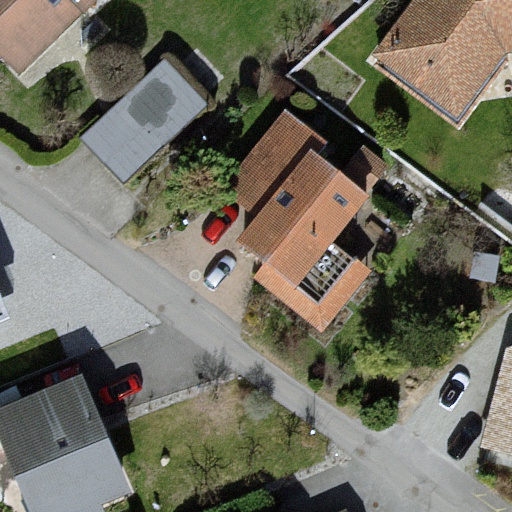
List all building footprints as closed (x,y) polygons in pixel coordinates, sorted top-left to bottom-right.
[(0,0),(0,77),(2,79),(79,0),(0,0)] [(511,0),(405,0),(360,65),(447,129),(497,59),(511,54),(511,0)] [(87,132),(129,177),(213,99),(171,54),(87,132)] [(281,117),(229,190),(265,215),(234,259),(333,327),(375,266),(347,247),(387,190),(281,117)] [(0,334),(15,329),(0,292),(0,334)] [(511,344),(493,350),(468,453),(511,465),(511,344)] [(116,495),(64,382),(0,407),(0,484),(9,511),(88,511),(86,508),(116,495)]
